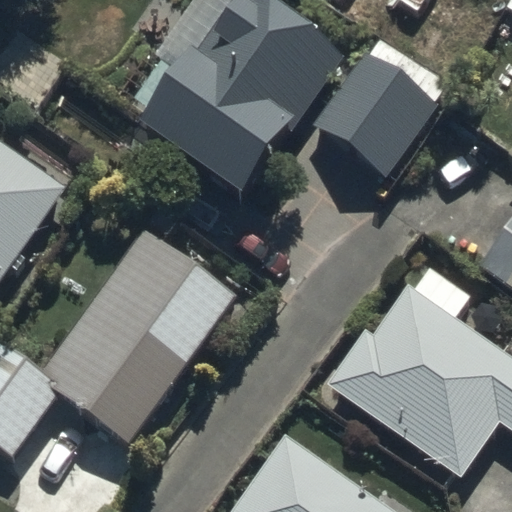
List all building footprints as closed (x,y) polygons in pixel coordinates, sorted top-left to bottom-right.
[(225,0),(131,138),(242,214),(346,62),(253,0),(225,0)] [(313,0),(335,15),(345,0),(313,0)] [(312,136),(390,189),(445,110),(366,56),(312,136)] [(0,291),(66,194),(0,148),(0,291)] [(249,233),(200,198),(181,224),(229,260),(249,233)] [(511,226),(479,275),(511,297),(511,226)] [(0,450),(17,462),(59,400),(139,453),(240,305),(141,239),(45,380),(0,350),(0,450)] [(511,362),(403,289),(330,397),(464,489),(501,434),(511,441),(511,362)] [(236,511),(384,511),(283,443),(236,511)]
